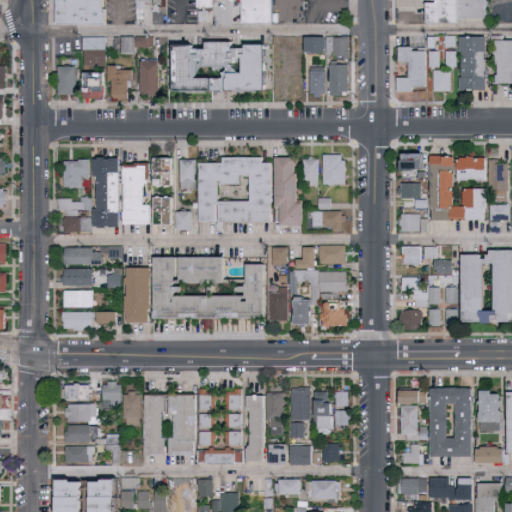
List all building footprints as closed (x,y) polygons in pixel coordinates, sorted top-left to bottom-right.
[(83,25),(57,23),(57,0),(106,0),(106,25),(83,25)] [(157,0),(157,11),(144,11),(137,11),(137,0),(157,0)] [(196,0),(197,7),(187,8),(187,0),(196,0)] [(212,0),(212,8),(197,7),(197,0),(212,0)] [(263,26),(243,26),(242,0),(286,0),(287,26),(263,26)] [(489,0),(489,16),(459,17),(460,23),(445,24),(427,24),(427,0),(489,0)] [(137,35),(124,36),(125,52),(138,51),(137,35)] [(156,45),(155,35),(139,35),(139,46),(156,45)] [(305,35),(281,36),(281,53),(306,53),(305,35)] [(330,36),(310,35),(309,51),(329,52),(330,36)] [(431,86),(431,66),(443,66),(443,47),(438,47),(438,35),(430,35),(430,49),(417,49),(417,45),(403,45),(403,60),(413,60),(413,76),(401,76),(401,90),(417,90),(417,86),(431,86)] [(491,35),(465,35),(465,88),(490,89),(491,35)] [(87,66),(109,66),(108,36),(86,36),(87,66)] [(351,56),(352,36),(337,36),(336,56),(351,56)] [(511,82),(511,38),(500,39),(501,82),(511,82)] [(273,88),(272,44),(241,45),(241,40),(215,40),(215,45),(184,45),(184,90),(273,88)] [(459,50),(448,50),(448,65),(459,65),(459,50)] [(143,94),(162,94),(162,60),(143,60),(143,94)] [(351,93),(350,63),(332,64),(333,93),(351,93)] [(0,87),(8,87),(8,64),(0,64),(0,87)] [(133,68),(119,68),(119,64),(110,64),(110,78),(114,78),(113,97),(132,97),(133,68)] [(62,93),(80,92),(80,65),(62,65),(62,93)] [(300,66),(282,66),(282,93),(300,93),(300,66)] [(328,94),(328,66),(313,66),(313,94),(328,94)] [(454,90),(454,69),(437,69),(436,90),(454,90)] [(109,70),(87,71),(88,97),(109,97),(109,70)] [(431,167),(430,152),(409,152),(410,168),(431,167)] [(348,183),(347,153),(326,153),(326,183),(348,183)] [(490,218),(490,187),(468,187),(468,205),(459,205),(459,155),(436,155),(436,218),(490,218)] [(0,174),(9,175),(10,157),(0,156),(0,174)] [(178,156),(160,157),(161,184),(178,184),(178,156)] [(276,161),(267,161),(267,156),(228,156),(228,161),(203,161),(203,221),(276,221),(276,161)] [(307,202),(301,201),(301,156),(280,156),(280,205),(285,205),(284,224),(307,224),(307,202)] [(463,179),(491,179),(491,187),(511,188),(511,163),(502,162),(502,157),(463,156),(463,179)] [(125,157),(98,157),(98,175),(102,175),(102,207),(98,207),(98,226),(124,226),(125,157)] [(322,158),(306,157),(305,182),(321,183),(322,158)] [(94,159),(68,158),(67,185),(86,185),(86,178),(94,178),(94,159)] [(199,159),(183,158),(183,187),(198,188),(199,159)] [(128,222),(155,223),(155,204),(149,203),(150,164),(129,163),(128,222)] [(423,197),(423,182),(403,181),(403,197),(423,197)] [(0,206),(9,206),(8,187),(0,186),(0,206)] [(94,196),(83,195),(83,199),(60,198),(60,208),(68,208),(68,214),(80,214),(80,208),(94,208),(94,196)] [(178,223),(178,196),(161,196),(161,224),(178,223)] [(333,196),(321,197),(321,208),(334,208),(333,196)] [(493,231),(511,231),(511,203),(493,204),(493,231)] [(316,226),(335,225),(336,231),(345,230),(345,209),(316,210),(316,226)] [(196,229),(197,210),(181,210),(181,228),(196,229)] [(422,213),(402,212),(402,230),(430,230),(430,218),(422,218),(422,213)] [(68,232),(95,231),(94,215),(68,216),(68,232)] [(0,261),(10,262),(10,243),(0,242),(0,261)] [(323,263),(349,262),(348,243),(322,244),(323,263)] [(424,245),(407,245),(406,263),(423,263),(424,245)] [(439,256),(439,245),(427,245),(427,257),(439,256)] [(275,265),(290,264),(290,246),(275,246),(275,265)] [(319,268),(319,246),(306,246),(306,258),(301,258),(300,267),(319,268)] [(468,254),(469,321),(511,320),(511,248),(492,249),(492,254),(468,254)] [(161,317),(270,317),(270,263),(253,263),(253,294),(180,293),(180,282),(231,282),(231,256),(162,256),(161,317)] [(436,272),(455,273),(455,259),(436,258),(436,272)] [(154,266),(130,266),(130,321),(154,321),(154,266)] [(95,267),(65,268),(65,284),(96,284),(95,267)] [(321,269),(293,270),(293,293),(300,293),(299,281),(314,280),(314,296),(299,297),(300,323),(317,323),(317,305),(321,305),(321,269)] [(350,270),(323,270),(323,291),(350,290),(350,270)] [(10,271),(0,271),(0,290),(10,290),(10,271)] [(110,286),(124,286),(124,272),(110,272),(110,286)] [(430,288),(418,287),(417,306),(431,306),(431,302),(444,303),(445,282),(452,283),(452,275),(431,274),(430,288)] [(423,276),(406,276),(406,289),(423,289),(423,276)] [(460,303),(460,286),(449,286),(448,302),(460,303)] [(94,288),(66,289),(67,306),(94,305),(94,288)] [(291,319),(291,291),(273,291),(273,319),(291,319)] [(350,324),(349,302),(325,302),(325,325),(350,324)] [(0,328),(11,329),(12,308),(0,308),(0,328)] [(424,328),(425,309),(404,308),(404,327),(424,328)] [(444,325),(444,308),(432,308),(432,324),(444,325)] [(459,309),(448,308),(448,324),(459,324),(459,309)] [(96,311),(66,310),(66,327),(96,328),(96,311)] [(102,311),(102,322),(122,322),(121,310),(102,311)] [(106,407),(124,408),(125,382),(107,381),(106,407)] [(71,399),(95,398),(94,383),(71,384),(71,399)] [(477,455),(476,386),(434,387),(436,456),(477,455)] [(314,420),(313,387),(293,387),(293,436),(306,436),(306,420),(314,420)] [(243,388),(235,388),(235,393),(227,393),(228,444),(244,444),(243,388)] [(215,389),(203,389),(202,409),(215,409),(215,389)] [(404,402),(430,403),(430,390),(404,389),(404,402)] [(331,390),(318,390),(318,418),(323,418),(323,431),(332,431),(332,425),(351,425),(351,410),(337,410),(337,402),(331,402),(331,390)] [(351,390),(338,390),(338,405),(351,405),(351,390)] [(507,430),(507,391),(486,391),(485,430),(507,430)] [(128,392),(127,423),(144,423),(144,392),(128,392)] [(270,460),(270,433),(285,433),(286,393),(253,393),(252,460),(270,460)] [(170,454),(170,394),(150,394),(149,454),(170,454)] [(174,454),(200,454),(200,394),(175,394),(174,413),(179,413),(179,437),(175,437),(174,454)] [(99,421),(99,403),(70,402),(70,421),(99,421)] [(421,404),(405,404),(405,439),(430,439),(429,425),(421,425),(421,404)] [(218,412),(202,413),(203,430),(218,429),(218,412)] [(94,423),(69,424),(69,441),(95,441),(94,423)] [(203,431),(203,444),(218,445),(219,431),(203,431)] [(122,432),(108,433),(109,453),(115,453),(115,460),(124,460),(122,432)] [(325,461),(342,460),(342,442),(324,442),(325,461)] [(292,443),(274,443),(275,463),(293,463),(292,443)] [(406,462),(427,463),(427,453),(422,453),(422,443),(413,443),(413,452),(406,451),(406,462)] [(98,444),(69,445),(69,462),(98,462),(98,444)] [(316,463),(316,445),(295,445),(295,464),(316,463)] [(481,462),(508,462),(508,446),(481,446),(481,462)] [(240,449),(208,450),(209,462),(241,461),(240,449)] [(94,511),(95,477),(64,477),(63,511),(94,511)] [(430,477),(404,477),(404,492),(430,492),(430,477)] [(456,478),(433,477),(433,496),(455,497),(456,478)] [(478,477),(464,477),(464,488),(460,488),(459,499),(478,499),(478,477)] [(216,478),(202,478),(202,495),(216,495),(216,478)] [(305,478),(284,478),(284,494),(306,494),(305,478)] [(342,498),(343,479),(317,479),(317,498),(342,498)] [(506,482),(482,482),(481,511),(499,511),(499,497),(506,497),(506,482)] [(172,511),(173,489),(159,489),(158,511),(172,511)] [(142,490),(143,508),(155,507),(154,490),(142,490)] [(242,492),(224,492),(224,511),(229,511),(242,511),(242,492)] [(437,511),(437,501),(420,501),(419,511),(437,511)] [(201,511),(212,511),(213,503),(201,504),(201,511)] [(475,511),(476,504),(452,503),(451,511),(475,511)]
